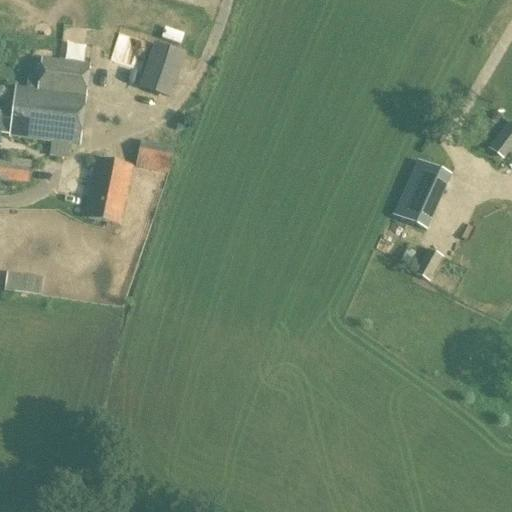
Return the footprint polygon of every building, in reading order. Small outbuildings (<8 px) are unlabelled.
[(119,34),(111,58),(140,67),(147,43),(119,34)] [(152,44),(138,90),(170,100),(184,54),(152,44)] [(41,60),(37,91),(15,89),(8,139),(50,145),(49,158),(67,160),(69,147),(80,148),(90,66),(41,60)] [(499,136),(511,146),(511,143),(511,125),(509,123),(499,136)] [(136,178),(166,183),(174,135),(164,133),(161,146),(139,143),(135,170),(138,170),(136,178)] [(132,167),(94,159),(82,219),(132,230),(139,194),(128,192),(132,167)] [(0,181),(30,182),(30,161),(0,160),(0,181)] [(452,179),(438,204),(461,217),(475,192),(452,179)] [(413,275),(447,295),(462,271),(427,251),(413,275)] [(4,293),(41,298),(43,279),(6,274),(4,293)]
